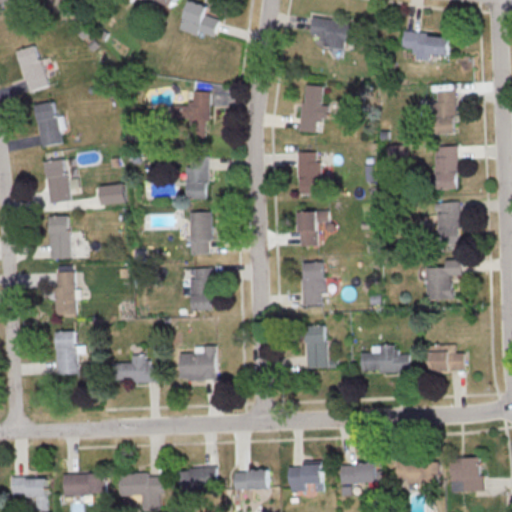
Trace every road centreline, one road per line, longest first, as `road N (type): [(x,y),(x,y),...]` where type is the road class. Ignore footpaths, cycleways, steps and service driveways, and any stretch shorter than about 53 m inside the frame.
road 1 (residential): [(511,405),(450,416),(0,431)]
road 2 (residential): [(264,422),(252,158),(269,0)]
road 3 (residential): [(511,362),(496,0)]
road 4 (residential): [(14,431),(0,186)]
